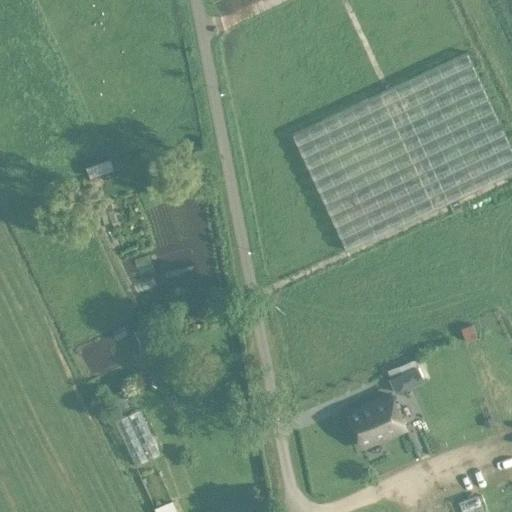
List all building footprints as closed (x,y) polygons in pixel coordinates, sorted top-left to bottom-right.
[(511,137),(468,45),(293,127),(349,243),(511,166),(511,137)] [(105,218),(114,216),(108,196),(100,198),(105,218)] [(466,227),(484,220),(480,210),(462,217),(466,227)] [(159,330),(153,316),(136,324),(142,338),(159,330)] [(406,419),(392,386),(347,405),(362,438),(406,419)] [(137,395),(114,405),(138,456),(160,446),(137,395)]
